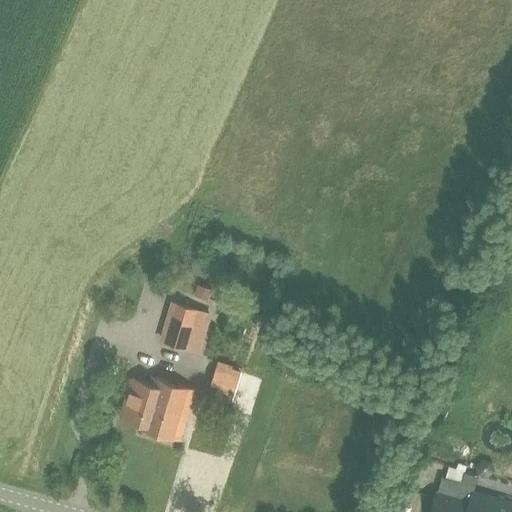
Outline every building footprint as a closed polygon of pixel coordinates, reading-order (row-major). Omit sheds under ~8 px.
[(208,298),(210,292),(211,287),(198,284),(198,285),(195,294),(208,298)] [(209,312),(174,301),(163,339),(197,350),(209,312)] [(242,367),(218,360),(209,390),(233,398),(242,367)] [(150,382),(132,377),(121,415),(137,420),(136,424),(180,437),(195,388),(152,375),(150,382)] [(424,471),(428,461),(417,458),(414,468),(424,471)] [(511,511),(511,501),(474,490),(470,501),(459,497),(464,480),(443,474),(438,491),(437,490),(430,511),(511,511)] [(511,497),(511,484),(488,477),(484,489),(511,497)]
